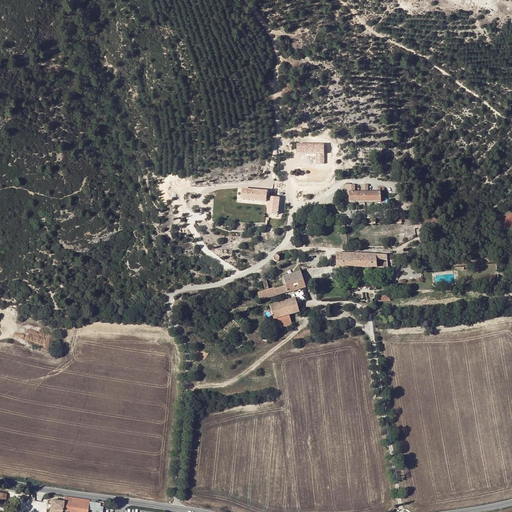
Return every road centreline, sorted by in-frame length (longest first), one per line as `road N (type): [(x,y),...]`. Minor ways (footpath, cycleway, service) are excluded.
road 1 (unclassified): [(174,507),(187,343),(167,301),(173,292),(255,266),(284,242),(295,203)]
road 2 (track): [(183,380),(231,383),(309,319),(341,316),(370,340)]
road 3 (track): [(295,203),(281,164),(272,36),(248,0)]
road 4 (tertiary): [(0,482),(174,507)]
road 5 (track): [(370,340),(400,511)]
